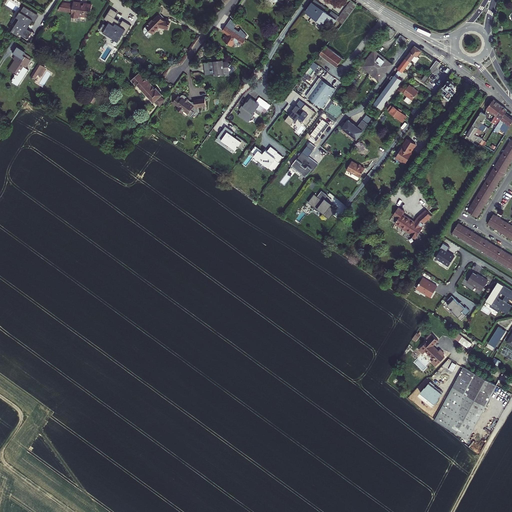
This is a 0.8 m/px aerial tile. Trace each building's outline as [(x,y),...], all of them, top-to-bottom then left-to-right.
[(312,0),(301,15),(325,31),(333,20),(340,24),(355,4),(347,0),(338,14),(331,9),(329,11),(324,7),(325,5),(320,1),(318,3),(316,2),(316,0),(312,0)] [(19,11),(16,17),(18,18),(10,31),(18,35),(19,33),(27,38),(31,31),(26,28),(32,19),(35,21),(38,15),(24,6),(20,12),(19,11)] [(60,6),(56,13),(68,16),(67,21),(74,22),(74,20),(86,23),(89,10),(84,9),(83,11),(76,9),(77,8),(71,6),(70,9),(60,6)] [(104,24),(100,30),(119,41),(123,34),(125,35),(131,25),(123,20),(122,22),(115,18),(118,13),(111,9),(105,19),(109,21),(106,25),(104,24)] [(163,20),(158,15),(153,20),(152,19),(147,24),(148,25),(145,27),(145,28),(144,30),(144,33),(145,34),(149,36),(158,27),(168,29),(169,22),(163,20)] [(232,16),(226,24),(229,27),(235,19),(232,16)] [(383,25),(377,32),(386,39),(392,31),(383,25)] [(247,39),(228,26),(225,30),(230,34),(229,36),(228,35),(227,35),(224,39),(230,44),(234,46),(236,42),(240,41),(244,44),(247,39)] [(397,34),(391,43),(402,50),(408,42),(397,34)] [(402,72),(412,60),(416,63),(420,58),(417,56),(422,50),(415,45),(398,69),(399,69),(402,72)] [(324,46),(317,54),(336,68),(342,60),(324,46)] [(371,50),(359,67),(377,80),(389,63),(371,50)] [(13,63),(7,73),(21,82),(27,72),(24,70),(29,62),(28,62),(29,60),(23,57),(22,58),(16,55),(12,62),(13,63)] [(430,70),(439,76),(445,67),(436,61),(430,70)] [(212,63),(204,64),(205,72),(208,72),(208,75),(216,74),(217,78),(225,77),(225,73),(229,73),(229,69),(231,65),(228,63),(228,62),(214,64),(213,63),(212,63)] [(35,67),(27,80),(34,84),(42,72),(35,67)] [(147,80),(141,73),(132,81),(137,85),(138,84),(154,102),(155,102),(161,106),(166,100),(161,97),(163,94),(157,88),(156,89),(151,84),(153,82),(150,78),(147,80)] [(398,77),(395,74),(374,103),(381,108),(402,79),(398,77)] [(320,78),(306,97),(323,109),(336,90),(320,78)] [(447,81),(437,94),(440,96),(438,99),(441,102),(444,99),(447,101),(453,91),(452,85),(447,81)] [(418,90),(409,83),(403,92),(406,95),(412,99),(418,90)] [(182,95),(181,94),(175,102),(179,104),(180,103),(182,105),(180,108),(185,112),(187,108),(191,111),(190,113),(194,115),(195,115),(198,111),(202,110),(201,105),(209,104),(208,96),(197,97),(197,101),(194,101),(191,99),(191,98),(189,96),(189,95),(187,94),(185,93),(184,93),(182,95)] [(250,116),(253,112),(259,117),(263,111),(257,106),(256,107),(247,100),(244,104),(243,104),(240,108),(238,107),(235,112),(237,114),(234,118),(245,125),(251,117),(250,116)] [(310,127),(320,115),(300,101),(285,120),(291,125),(297,117),(310,127)] [(503,110),(490,101),(485,109),(484,114),(479,111),(464,134),(474,139),(476,136),(472,133),(482,117),(486,119),(490,113),(493,115),(489,121),(494,125),(492,129),(496,131),(498,128),(504,132),(511,119),(502,112),(503,110)] [(388,111),(401,121),(405,116),(399,111),(400,110),(397,108),(396,109),(392,106),(389,110),(388,111)] [(360,135),(371,119),(366,115),(360,122),(352,116),(346,124),(360,135)] [(226,126),(215,141),(233,154),(239,147),(243,150),(248,143),(226,126)] [(397,152),(395,156),(405,162),(409,155),(408,155),(410,152),(408,151),(414,142),(407,138),(405,141),(404,140),(401,147),(399,146),(396,152),(397,152)] [(511,138),(466,210),(477,216),(479,212),(483,205),(488,198),(492,191),(497,183),(501,176),(506,168),(511,161),(511,158),(511,138)] [(310,139),(307,143),(313,148),(316,144),(310,139)] [(264,152),(256,146),(252,151),(255,154),(254,156),(274,171),(284,157),(278,152),(271,147),(268,151),(266,149),(264,152)] [(307,174),(311,168),(313,170),(319,161),(303,149),(293,163),(303,170),(303,171),(307,174)] [(350,161),(345,170),(351,173),(349,177),(357,180),(363,168),(350,161)] [(338,208),(332,204),(325,198),(327,196),(329,192),(323,188),(319,194),(316,192),(312,196),(317,200),(315,202),(332,216),(338,208)] [(317,200),(312,196),(310,200),(331,216),(332,216),(315,202),(317,200)] [(325,198),(332,204),(334,201),(327,196),(325,198)] [(395,207),(389,215),(394,219),(391,223),(407,234),(406,235),(412,239),(419,227),(418,227),(420,223),(428,216),(423,210),(414,218),(411,222),(400,214),(401,212),(395,207)] [(511,224),(493,213),(487,222),(491,225),(498,229),(505,233),(511,237),(511,224)] [(456,223),(450,232),(511,268),(511,256),(504,252),(496,247),(489,242),(482,238),(475,234),(468,230),(461,225),(456,223)] [(448,246),(442,242),(438,248),(440,249),(435,257),(448,265),(454,256),(445,251),(448,246)] [(472,268),(480,273),(484,267),(476,262),(472,268)] [(473,270),(467,280),(482,289),(488,280),(473,270)] [(430,283),(422,277),(416,286),(422,290),(422,291),(429,295),(430,295),(431,295),(437,286),(431,282),(430,283)] [(511,304),(506,301),(511,290),(511,288),(499,281),(488,299),(493,302),(491,305),(491,306),(491,305),(499,310),(500,307),(508,312),(511,304)] [(459,303),(451,295),(448,299),(450,302),(447,305),(454,311),(452,312),(461,320),(466,315),(462,310),(464,308),(460,304),(459,303)] [(505,329),(498,325),(489,342),(496,346),(505,329)] [(424,338),(414,347),(419,351),(422,349),(429,356),(427,359),(432,364),(441,354),(440,353),(440,351),(435,346),(434,347),(429,343),(435,337),(428,330),(422,336),(424,338)] [(457,331),(453,337),(469,349),(474,344),(457,331)] [(416,332),(413,339),(418,341),(421,334),(416,332)] [(462,368),(432,421),(465,440),(495,386),(462,368)]
